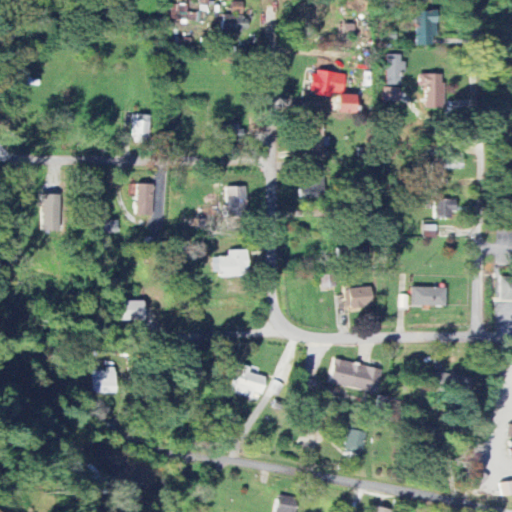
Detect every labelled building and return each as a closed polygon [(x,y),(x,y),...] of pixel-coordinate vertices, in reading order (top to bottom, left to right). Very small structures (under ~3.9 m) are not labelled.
[(229,13),(241,15),(243,4),(231,2),(229,13)] [(170,4),(169,20),(191,21),(192,5),(170,4)] [(436,37),(436,11),(415,12),(415,46),(432,46),(431,37),(436,37)] [(242,17),(220,16),(220,33),(242,33),(242,17)] [(385,86),(400,86),(399,73),(405,73),(404,63),(400,63),(399,55),(385,56),(385,86)] [(354,114),(355,96),(342,95),(342,74),(309,73),(308,95),(337,96),(336,113),(354,114)] [(444,109),(443,74),(418,75),(419,88),(424,88),(425,109),(444,109)] [(381,103),(397,104),(397,88),(382,87),(381,103)] [(148,116),(132,116),(131,143),(148,143),(148,116)] [(305,158),(323,158),(323,123),(305,124),(305,158)] [(220,142),(239,140),(237,125),(218,127),(220,142)] [(457,160),(457,152),(435,153),(435,172),(462,171),(462,160),(457,160)] [(151,217),(151,186),(127,185),(127,198),(134,198),(133,216),(151,217)] [(244,187),(223,188),(224,215),(245,215),(244,187)] [(39,232),(60,233),(61,189),(53,189),(53,194),(41,194),(39,232)] [(433,220),(453,220),(453,201),(433,201),(433,220)] [(100,234),(116,234),(116,221),(100,222),(100,234)] [(436,227),(422,226),(421,238),(435,239),(436,227)] [(245,251),(226,252),(226,258),(213,259),(213,278),(246,278),(245,251)] [(496,302),(511,301),(511,278),(497,279),(496,302)] [(342,289),(342,309),(370,308),(369,289),(342,289)] [(409,307),(444,307),(444,289),(409,289),(409,307)] [(142,302),(110,302),(110,321),(141,322),(142,302)] [(184,377),(198,377),(197,353),(184,353),(184,377)] [(375,393),(380,370),(331,361),(327,385),(375,393)] [(264,378),(255,376),(257,369),(237,365),(230,395),(250,400),(251,394),(260,396),(264,378)] [(113,395),(114,368),(104,368),(104,372),(89,372),(89,394),(113,395)] [(470,381),(436,373),(432,391),(467,398),(470,381)] [(360,452),(365,431),(346,427),(341,448),(360,452)] [(90,497),(106,486),(91,464),(75,475),(90,497)] [(511,482),(497,484),(499,497),(511,495),(511,482)]
